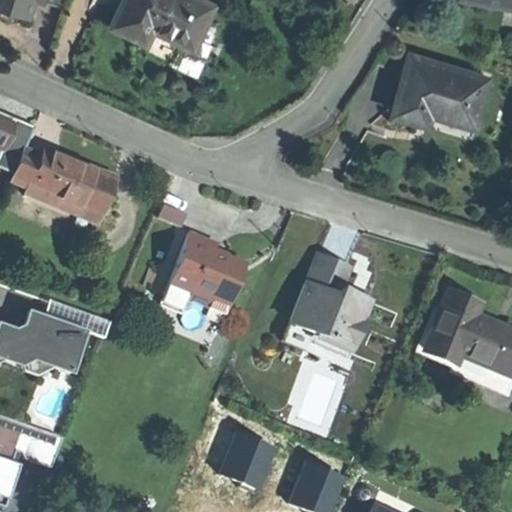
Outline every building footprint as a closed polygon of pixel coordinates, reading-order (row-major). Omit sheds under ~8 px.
[(0,0),(0,7),(11,11),(26,16),(31,0),(37,0),(40,1),(40,0),(0,0)] [(40,0),(40,1),(65,9),(67,0),(40,0)] [(165,38),(193,50),(213,5),(202,0),(122,0),(110,27),(146,44),(151,32),(165,38)] [(0,14),(9,17),(11,11),(0,7),(0,14)] [(437,116),(471,126),(486,76),(408,53),(391,111),(417,119),(420,111),(437,116)] [(0,145),(2,147),(12,124),(0,118),(0,145)] [(11,180),(96,216),(112,179),(72,162),(71,165),(65,162),(43,153),(41,157),(23,150),(11,180)] [(162,205),(156,218),(179,227),(184,214),(162,205)] [(184,298),(181,305),(223,322),(247,262),(226,254),(216,250),(218,244),(188,232),(164,290),(184,298)] [(343,354),(366,297),(355,292),(351,302),(336,296),(340,286),(347,267),(315,254),(280,339),(306,349),(309,340),(343,354)] [(351,302),(355,292),(347,289),(340,286),(336,296),(351,302)] [(179,310),(181,305),(184,298),(164,290),(159,302),(179,310)] [(456,350),(507,372),(511,360),(511,329),(490,321),(473,313),(477,304),(447,291),(423,348),(452,360),(456,350)] [(175,319),(179,310),(159,302),(156,310),(175,319)] [(47,365),(70,373),(85,330),(44,316),(43,319),(27,314),(23,325),(15,329),(0,323),(0,361),(2,361),(18,365),(31,359),(47,365)] [(31,359),(18,365),(22,372),(35,376),(47,365),(31,359)] [(62,438),(0,415),(0,500),(5,502),(18,464),(10,462),(14,449),(20,452),(22,458),(49,467),(62,438)]
